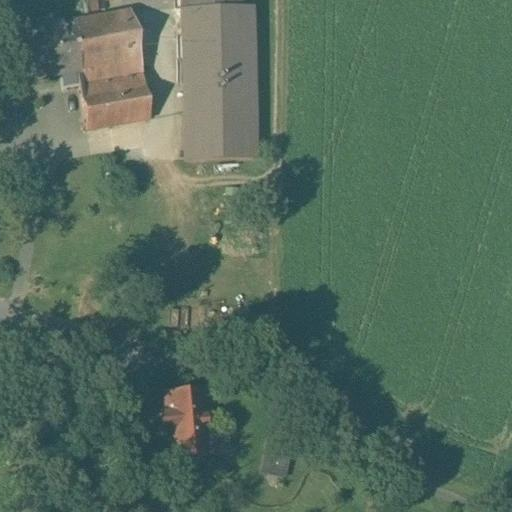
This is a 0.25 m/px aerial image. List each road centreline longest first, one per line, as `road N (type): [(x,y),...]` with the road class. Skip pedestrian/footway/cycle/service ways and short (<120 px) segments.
road 1 (unknown): [(269,410),(237,0)]
road 2 (unclassified): [(0,308),(13,316),(19,339),(27,511)]
